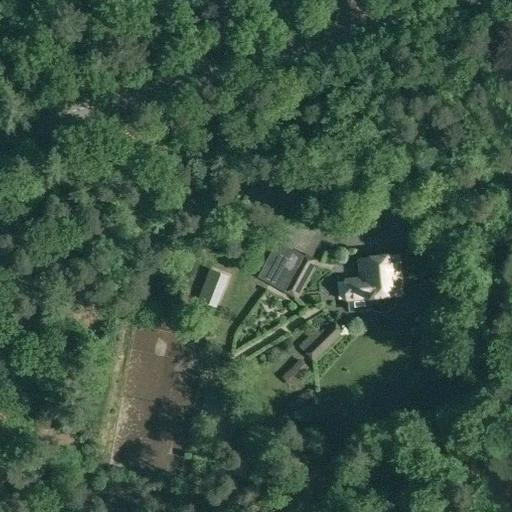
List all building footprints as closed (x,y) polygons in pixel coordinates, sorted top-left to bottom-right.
[(278,241),(260,273),(299,295),(317,262),(278,241)] [(341,280),(343,289),(344,303),(348,302),(349,307),(368,305),(372,310),(377,313),(385,312),(392,308),(394,302),(393,296),(402,294),(402,289),(398,256),(359,260),(361,277),(341,280)] [(204,285),(221,292),(226,277),(210,271),(204,285)] [(477,335),(489,292),(491,293),(494,281),(481,277),(477,289),(476,289),(463,332),(477,335)] [(314,361),(344,332),(334,322),(320,336),(316,331),(300,347),(314,361)]
